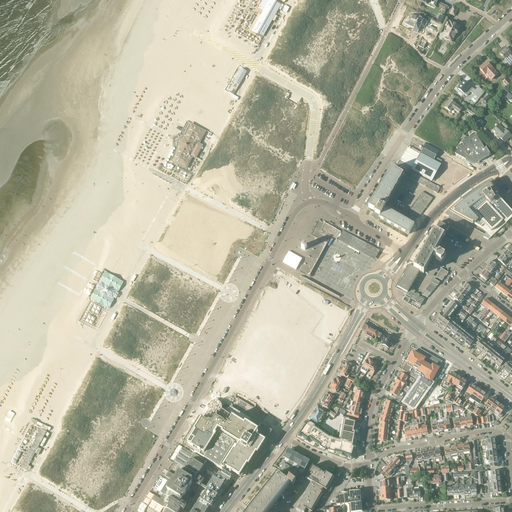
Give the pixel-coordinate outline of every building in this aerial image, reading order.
[(271,0),(269,0),(251,32),(262,38),(281,5),(271,0)] [(422,0),(422,1),(433,6),(435,3),(437,4),(435,10),(444,14),(448,6),(436,1),(436,0),(422,0)] [(416,17),(411,14),(409,20),(408,22),(407,21),(406,22),(405,23),(406,24),(407,25),(408,24),(409,24),(414,27),(413,29),(411,29),(411,30),(416,32),(421,24),(424,26),(423,27),(426,22),(419,18),(420,16),(417,15),(416,17)] [(451,23),(450,24),(448,23),(444,29),(444,31),(445,31),(446,32),(444,37),(445,38),(445,39),(447,41),(449,41),(451,41),(452,41),(456,33),(457,33),(458,33),(458,32),(457,31),(459,27),(451,23)] [(511,52),(509,50),(508,51),(506,48),(500,53),(503,56),(502,56),(503,57),(504,58),(503,58),(509,65),(511,63),(511,62),(511,61),(511,52)] [(498,74),(487,62),(484,65),(481,67),(480,69),(485,74),(486,74),(491,80),(498,74)] [(249,73),(240,67),(225,90),(234,96),(249,73)] [(511,84),(506,79),(503,82),(507,87),(511,84)] [(465,81),(458,89),(467,96),(471,92),(479,99),(485,92),(478,87),(475,90),(473,89),(465,81)] [(483,100),(481,102),(485,105),(487,104),(492,99),(488,95),(483,100)] [(455,104),(450,100),(445,107),(450,111),(452,108),(459,113),(462,109),(455,104)] [(478,115),(476,113),(468,108),(466,112),(474,116),(476,118),(478,115)] [(476,117),(476,118),(472,123),(476,127),(479,123),(481,125),(483,122),(478,118),(476,117)] [(504,128),(504,129),(499,124),(493,130),(498,135),(496,137),(498,139),(500,138),(503,141),(506,139),(507,140),(511,135),(506,131),(506,130),(504,128)] [(175,155),(172,160),(187,168),(191,159),(190,159),(191,156),(195,158),(201,146),(197,144),(199,140),(200,140),(204,132),(191,125),(188,130),(188,132),(186,137),(184,137),(179,141),(178,148),(180,150),(177,154),(175,155)] [(457,149),(455,154),(466,160),(466,158),(470,161),(473,162),(476,162),(477,162),(478,161),(479,162),(491,155),(486,147),(484,148),(476,134),(462,143),(463,144),(462,146),(458,144),(456,148),(457,149)] [(434,160),(435,160),(436,159),(436,158),(435,157),(438,152),(425,145),(423,149),(422,149),(422,150),(421,153),(434,160)] [(412,169),(411,169),(432,181),(441,165),(420,153),(416,162),(414,164),(412,169)] [(451,166),(450,167),(447,172),(450,174),(449,175),(455,178),(459,172),(457,171),(458,169),(461,164),(450,158),(448,164),(451,166)] [(369,207),(374,210),(375,209),(376,210),(375,212),(374,212),(373,215),(374,215),(379,218),(380,217),(380,218),(408,234),(409,234),(414,224),(385,208),(385,207),(403,175),(404,175),(404,174),(405,172),(400,169),(398,172),(391,168),(369,207)] [(448,210),(462,218),(470,222),(477,226),(481,228),(485,231),(487,233),(485,234),(483,237),(488,240),(494,235),(511,218),(511,211),(500,199),(502,197),(492,178),(486,181),(475,188),(464,195),(456,202),(452,205),(448,209),(448,210)] [(428,181),(425,186),(426,187),(426,186),(438,192),(437,193),(440,188),(428,181)] [(406,294),(409,289),(419,271),(421,273),(421,272),(423,273),(433,255),(435,257),(435,259),(436,259),(440,262),(441,262),(443,259),(444,256),(439,253),(438,253),(437,254),(434,253),(443,236),(443,237),(444,236),(443,236),(445,234),(448,229),(447,228),(448,227),(440,222),(436,229),(437,230),(436,231),(434,230),(434,231),(414,268),(413,267),(413,268),(409,266),(397,288),(402,291),(402,290),(404,291),(403,293),(406,294)] [(320,231),(321,232),(321,231),(328,235),(332,237),(336,230),(325,224),(326,223),(324,223),(325,224),(321,231),(320,230),(320,231)] [(373,256),(376,258),(379,251),(342,230),(340,232),(338,237),(341,239),(341,238),(343,239),(343,240),(356,247),(356,246),(358,247),(358,248),(371,255),(373,256)] [(326,238),(328,235),(321,231),(321,232),(299,271),(306,275),(311,268),(310,267),(310,266),(311,267),(316,258),(315,257),(317,255),(317,256),(320,250),(319,250),(321,248),(323,246),(322,245),(323,244),(323,245),(326,239),(325,239),(326,238)] [(501,255),(510,262),(511,259),(511,255),(505,250),(501,255)] [(506,267),(510,262),(501,255),(498,260),(506,267)] [(487,266),(494,271),(498,274),(501,276),(504,272),(505,271),(502,269),(499,272),(495,269),(498,266),(491,261),(487,266)] [(490,276),(494,271),(487,266),(483,271),(490,276)] [(448,273),(441,269),(436,277),(442,281),(445,276),(446,276),(448,273)] [(486,281),(490,276),(483,271),(480,276),(486,281)] [(117,279),(111,276),(111,275),(110,275),(109,275),(105,273),(104,274),(105,274),(101,280),(100,281),(101,282),(100,283),(99,283),(99,284),(97,288),(96,290),(95,291),(92,298),(91,297),(91,299),(95,301),(96,302),(103,305),(102,306),(104,306),(108,308),(109,307),(109,308),(113,301),(113,300),(114,298),(117,293),(116,293),(117,291),(118,291),(118,290),(119,291),(123,284),(122,283),(123,282),(118,280),(119,279),(117,279)] [(507,297),(511,292),(507,289),(511,281),(511,277),(511,280),(501,292),(507,297)] [(501,292),(511,280),(509,278),(504,284),(500,281),(495,288),(501,292)] [(465,283),(461,288),(468,294),(472,289),(465,283)] [(465,299),(468,294),(461,288),(458,293),(465,299)] [(411,298),(414,293),(415,291),(411,289),(410,290),(409,289),(406,294),(405,295),(411,298)] [(254,368),(258,371),(270,375),(277,363),(285,347),(283,346),(296,321),(298,318),(297,317),(300,312),(301,312),(303,308),(297,305),(286,299),(269,290),(261,305),(257,312),(249,328),(255,331),(254,332),(253,332),(249,339),(246,345),(256,351),(254,355),(253,354),(250,359),(247,364),(251,367),(251,368),(254,369),(254,368)] [(410,299),(416,302),(415,303),(421,306),(425,299),(421,297),(420,298),(418,297),(420,295),(416,293),(415,294),(414,293),(411,298),(410,299)] [(461,304),(465,299),(458,293),(453,298),(461,304)] [(477,298),(475,296),(474,298),(479,302),(483,297),(479,294),(477,295),(479,297),(477,298)] [(484,309),(486,310),(491,304),(485,299),(480,306),(484,309)] [(458,307),(456,305),(451,302),(444,310),(443,309),(441,312),(442,313),(436,320),(437,320),(437,322),(441,325),(444,328),(445,327),(446,327),(452,320),(452,319),(454,317),(452,315),(458,307)] [(497,308),(491,304),(486,310),(479,319),(481,320),(485,316),(485,317),(489,312),(488,311),(489,310),(491,311),(489,313),(492,315),(493,313),(497,308)] [(469,310),(465,307),(463,309),(465,311),(470,315),(476,308),(473,306),(472,305),(469,310)] [(497,308),(493,313),(498,316),(496,318),(495,317),(491,323),(491,324),(489,327),(491,329),(503,313),(497,308)] [(484,309),(483,309),(478,315),(475,313),(475,312),(473,315),(477,318),(479,319),(486,310),(484,309)] [(509,317),(503,313),(491,329),(492,330),(498,323),(499,322),(503,324),(505,322),(509,317)] [(498,337),(501,339),(506,333),(511,327),(511,324),(511,319),(509,317),(505,322),(509,325),(504,332),(503,331),(500,335),(498,337)] [(450,330),(451,331),(457,324),(452,320),(446,327),(448,328),(447,329),(449,331),(450,330)] [(457,324),(451,331),(452,332),(452,333),(454,335),(455,334),(456,335),(461,327),(459,325),(460,324),(460,323),(459,322),(457,324)] [(371,328),(366,325),(364,324),(361,330),(364,332),(363,334),(365,336),(365,337),(368,338),(373,329),(371,328)] [(464,329),(461,327),(456,335),(456,336),(458,338),(459,337),(460,338),(466,331),(468,328),(466,326),(464,329)] [(373,329),(368,338),(371,340),(372,339),(374,340),(376,337),(380,339),(382,334),(376,331),(373,329)] [(469,333),(466,331),(460,338),(461,339),(460,340),(462,341),(463,341),(465,342),(472,333),(470,331),(469,333)] [(474,341),(476,343),(480,337),(479,337),(479,338),(477,336),(477,337),(472,333),(465,342),(465,343),(467,345),(468,345),(470,346),(474,341)] [(509,336),(506,333),(501,339),(505,342),(509,336)] [(383,346),(386,348),(387,347),(388,348),(390,345),(391,346),(392,343),(392,342),(393,340),(383,334),(380,340),(381,340),(380,342),(383,343),(382,345),(384,345),(383,346)] [(480,337),(476,343),(478,345),(476,347),(478,349),(478,350),(480,351),(481,351),(487,344),(482,340),(484,337),(482,336),(480,337)] [(485,355),(486,355),(493,346),(490,344),(492,341),(490,340),(487,344),(481,351),(482,352),(482,353),(484,355),(485,355)] [(490,358),(491,359),(496,352),(494,350),(495,348),(494,348),(497,345),(495,343),(493,346),(486,355),(487,356),(487,357),(489,359),(490,358)] [(412,352),(402,370),(417,380),(413,385),(414,385),(403,402),(413,409),(431,384),(430,383),(440,366),(425,358),(428,353),(423,351),(422,353),(418,350),(416,354),(412,352)] [(494,361),(495,363),(501,356),(496,352),(491,359),(491,360),(493,362),(494,361)] [(504,365),(504,366),(509,360),(509,359),(502,354),(501,356),(495,363),(495,364),(497,366),(498,365),(500,366),(503,363),(505,364),(504,365)] [(355,374),(356,375),(358,376),(361,370),(366,373),(368,370),(373,361),(370,360),(369,360),(367,359),(362,367),(359,365),(355,374)] [(368,370),(371,371),(369,375),(372,376),(378,365),(376,363),(373,361),(368,370)] [(340,367),(348,371),(350,372),(353,366),(343,362),(342,364),(341,364),(340,367)] [(348,371),(340,367),(338,370),(339,370),(337,373),(347,378),(349,374),(347,373),(348,371)] [(399,376),(397,378),(405,382),(407,379),(410,381),(413,383),(415,380),(410,377),(410,378),(401,373),(399,375),(399,376)] [(449,388),(451,385),(457,376),(457,375),(454,373),(453,374),(452,373),(444,385),(449,388)] [(457,387),(462,379),(462,378),(459,376),(458,377),(457,376),(451,385),(453,386),(454,385),(457,387)] [(333,380),(331,383),(340,388),(341,386),(343,387),(344,386),(345,383),(335,378),(333,380)] [(407,383),(405,382),(397,378),(396,380),(396,381),(395,383),(406,389),(407,386),(405,386),(407,383)] [(460,394),(467,382),(465,381),(465,380),(463,378),(462,379),(457,387),(455,389),(458,391),(457,392),(460,394)] [(350,389),(353,384),(347,381),(345,383),(344,386),(350,389)] [(340,388),(331,383),(330,386),(329,389),(339,395),(341,392),(339,390),(340,388)] [(393,385),(392,387),(400,392),(402,389),(405,391),(404,391),(406,392),(406,394),(407,394),(409,390),(408,390),(406,389),(395,383),(394,385),(393,385)] [(470,399),(477,388),(476,388),(476,387),(474,385),(473,386),(471,385),(464,395),(466,397),(467,397),(470,399)] [(355,396),(364,399),(365,396),(364,395),(365,393),(359,392),(360,390),(353,386),(351,390),(356,391),(354,396),(355,396)] [(400,392),(392,387),(391,390),(390,393),(396,396),(394,400),(399,403),(403,397),(398,395),(400,392)] [(477,388),(470,399),(474,402),(481,391),(481,390),(479,389),(478,389),(477,388)] [(474,402),(478,404),(479,405),(480,404),(486,394),(484,393),(485,393),(482,391),(481,391),(474,402)] [(324,396),(322,399),(331,404),(333,402),(335,403),(337,400),(334,399),(335,398),(334,398),(326,394),(325,396),(324,396)] [(491,398),(484,407),(486,408),(487,407),(489,409),(489,410),(495,401),(495,400),(493,399),(492,399),(491,398)] [(331,404),(322,399),(321,402),(322,402),(320,405),(328,410),(331,404)] [(384,407),(393,409),(394,409),(395,407),(394,407),(395,404),(386,401),(384,407)] [(495,401),(489,410),(493,413),(500,405),(500,404),(498,402),(497,402),(495,401)] [(346,404),(344,402),(343,403),(342,403),(340,407),(341,407),(345,409),(347,411),(349,409),(344,406),(346,404)] [(479,405),(478,404),(472,413),(478,417),(481,411),(484,407),(480,404),(479,405)] [(493,413),(498,417),(505,408),(503,407),(503,406),(501,405),(500,405),(493,413)] [(310,422),(316,426),(324,415),(325,414),(316,407),(314,410),(315,410),(310,416),(308,418),(311,420),(310,422)] [(233,412),(234,409),(227,408),(225,411),(221,418),(216,415),(206,415),(200,423),(201,424),(199,424),(198,425),(196,427),(195,428),(195,429),(195,430),(195,431),(195,433),(194,433),(192,436),(192,437),(189,438),(184,446),(222,470),(224,466),(232,471),(243,478),(242,477),(240,476),(243,471),(245,472),(244,471),(246,468),(248,469),(249,468),(248,468),(251,462),(252,463),(253,462),(252,462),(255,456),(256,457),(257,456),(256,456),(259,450),(260,451),(260,450),(260,449),(263,444),(264,445),(264,444),(263,443),(267,438),(268,438),(267,437),(271,432),(272,431),(271,431),(271,432),(267,429),(267,428),(266,429),(261,426),(261,425),(261,424),(260,425),(255,422),(255,421),(254,420),(254,421),(252,420),(251,419),(251,420),(238,420),(232,416),(233,412)] [(329,410),(327,413),(328,414),(334,418),(339,409),(337,408),(334,414),(331,412),(329,410)] [(358,441),(360,441),(359,437),(358,437),(358,435),(359,435),(360,429),(354,428),(355,421),(346,419),(346,417),(338,411),(333,419),(328,415),(325,414),(317,426),(316,426),(315,426),(307,420),(296,435),(295,435),(296,436),(303,441),(311,445),(313,446),(315,447),(323,450),(327,452),(346,459),(347,459),(348,460),(349,460),(350,460),(351,460),(352,460),(353,459),(354,459),(355,459),(356,441),(358,441)] [(381,417),(390,420),(390,419),(392,420),(393,418),(391,417),(391,414),(383,412),(381,417)] [(458,418),(460,428),(461,428),(464,428),(464,427),(467,427),(465,416),(464,415),(462,415),(463,417),(458,418)] [(442,420),(436,421),(438,432),(439,432),(441,432),(441,431),(444,431),(443,423),(442,420)] [(22,466),(27,468),(46,432),(40,429),(22,466)] [(487,446),(496,445),(496,442),(496,437),(492,438),(492,439),(486,439),(487,446)] [(456,446),(458,457),(464,456),(463,453),(462,445),(459,445),(456,445),(457,446),(456,446)] [(450,447),(449,447),(452,460),(452,458),(458,457),(456,446),(453,446),(450,447)] [(452,460),(449,447),(447,448),(447,447),(444,448),(445,458),(449,457),(450,461),(452,460)] [(185,449),(145,511),(210,511),(221,496),(227,486),(232,476),(223,470),(222,472),(205,462),(185,449)] [(433,450),(435,458),(435,460),(439,459),(439,461),(442,461),(440,449),(437,449),(434,449),(434,450),(433,450)] [(289,460),(293,453),(288,450),(284,457),(289,460)] [(298,455),(293,453),(289,460),(288,463),(293,466),(294,463),(298,455)] [(303,458),(298,455),(294,463),(299,466),(303,458)] [(391,461),(391,462),(397,467),(399,464),(400,465),(402,463),(401,462),(405,462),(403,455),(399,456),(399,457),(396,457),(395,457),(393,459),(393,458),(391,461)] [(498,463),(497,456),(488,458),(486,458),(486,461),(489,460),(489,464),(490,464),(490,468),(498,467),(497,463),(498,463)] [(305,469),(309,461),(303,458),(299,466),(305,469)] [(387,466),(386,467),(392,472),(395,469),(397,470),(398,469),(397,467),(391,462),(389,463),(387,465),(387,466)] [(311,511),(323,492),(324,489),(326,491),(334,477),(325,472),(324,474),(320,472),(321,470),(313,466),(305,478),(313,483),(300,505),(298,509),(302,511),(311,511)] [(394,473),(392,472),(386,467),(385,468),(384,467),(383,470),(382,471),(383,471),(381,474),(383,477),(386,476),(387,477),(391,477),(394,474),(394,473)] [(256,499),(257,500),(247,511),(268,511),(267,511),(289,482),(293,485),(296,481),(289,476),(279,470),(279,471),(280,472),(278,474),(277,473),(276,473),(262,491),(263,492),(259,498),(258,498),(256,499)] [(430,483),(430,484),(439,483),(439,486),(445,485),(444,482),(443,474),(442,474),(441,474),(440,474),(440,476),(430,476),(430,480),(429,480),(430,483)] [(380,488),(380,489),(390,488),(390,485),(391,485),(391,481),(380,481),(380,485),(379,486),(380,488)] [(501,486),(501,482),(492,483),(488,484),(488,489),(487,490),(487,493),(489,493),(489,494),(493,493),(493,494),(498,493),(498,494),(501,493),(502,493),(501,488),(502,488),(502,486),(501,486)] [(418,488),(413,489),(414,499),(418,499),(418,498),(420,498),(420,496),(423,496),(422,485),(418,485),(418,488)] [(410,499),(414,499),(413,489),(408,489),(408,486),(403,487),(404,497),(407,497),(407,499),(409,499),(410,499)] [(341,494),(336,498),(336,505),(345,505),(349,504),(350,507),(350,511),(360,511),(363,511),(362,501),(361,491),(360,491),(349,492),(349,494),(348,494),(348,493),(341,494)]
